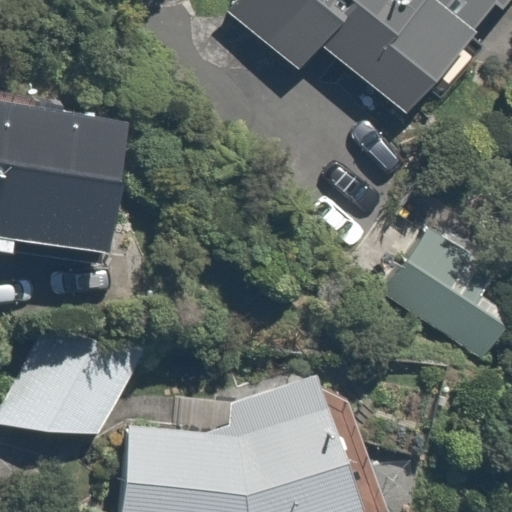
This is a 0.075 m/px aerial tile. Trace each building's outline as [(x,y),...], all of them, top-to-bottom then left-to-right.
[(202,0),(201,3),(287,64),(307,35),(397,99),(409,82),(431,98),(500,0),(202,0)] [(0,221),(85,226),(93,84),(0,78),(0,221)] [(511,248),(419,187),(364,270),(473,343),(511,284),(511,248)] [(60,331),(0,395),(0,417),(82,427),(148,341),(60,331)] [(263,511),(311,492),(319,511),(332,511),(383,491),(325,348),(209,396),(219,420),(209,424),(118,420),(113,511),(263,511)]
